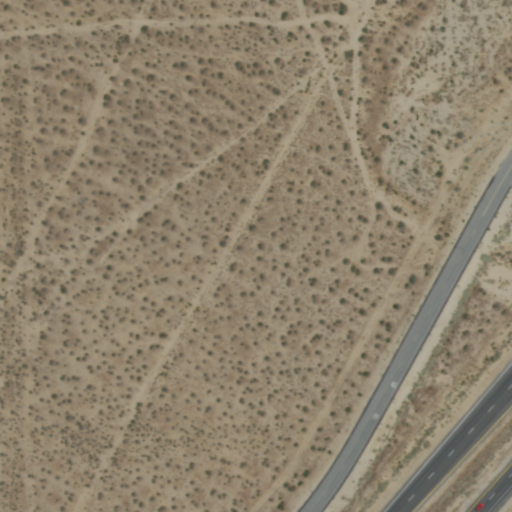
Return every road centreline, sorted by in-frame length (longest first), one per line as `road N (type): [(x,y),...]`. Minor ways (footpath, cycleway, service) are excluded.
road 1 (track): [(0,33),(452,18)]
road 2 (residential): [(503,186),(309,511)]
road 3 (trunk): [(511,383),(396,511)]
